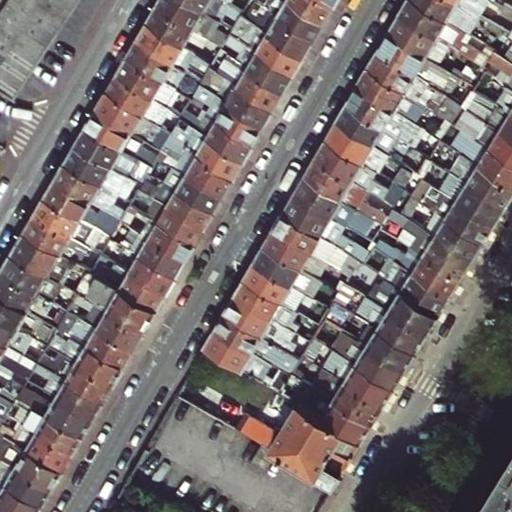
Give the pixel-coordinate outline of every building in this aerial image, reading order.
[(0,13),(0,88),(15,99),(80,0),(8,0),(8,1),(0,13)] [(216,16),(205,9),(192,0),(161,0),(161,2),(208,34),(218,17),(216,16)] [(192,0),(205,9),(210,0),(192,0)] [(216,16),(223,4),(225,0),(210,0),(205,9),(216,16)] [(233,11),(237,5),(229,0),(225,0),(223,4),(233,11)] [(247,4),(241,0),(229,0),(237,5),(244,10),(247,4)] [(317,38),(327,21),(297,0),(270,0),(267,4),(269,6),(281,14),(317,38)] [(297,0),(327,21),(338,3),(332,0),(297,0)] [(444,28),(449,19),(419,0),(408,0),(401,13),(438,37),(444,28)] [(419,0),(449,19),(459,2),(456,0),(419,0)] [(460,0),(459,2),(471,9),(476,0),(460,0)] [(493,0),(490,5),(499,11),(503,5),(501,4),(495,0),(493,0)] [(223,45),(208,34),(161,2),(150,19),(197,52),(204,41),(220,52),(223,46),(223,45)] [(260,24),(270,31),(281,14),(269,6),(263,17),(260,24)] [(260,24),(263,17),(253,10),(249,16),(260,24)] [(297,73),(307,55),(270,31),(260,24),(249,16),(243,12),(232,29),(250,41),(261,48),(297,73)] [(451,45),(438,37),(401,13),(390,30),(428,55),(440,62),(451,45)] [(307,55),(317,38),(281,14),(270,31),(307,55)] [(213,63),(197,52),(150,19),(140,36),(197,75),(203,80),(212,64),(213,63)] [(458,49),(463,39),(444,28),(438,37),(451,45),(458,49)] [(418,72),(428,55),(390,30),(380,48),(418,72)] [(194,81),(197,75),(140,36),(130,54),(167,78),(178,86),(185,75),(194,81)] [(239,58),(243,51),(226,40),(223,45),(223,46),(229,51),(239,58)] [(239,58),(250,65),(261,48),(250,41),(243,51),(239,58)] [(287,90),(297,73),(261,48),(250,65),(287,90)] [(407,91),(418,72),(380,48),(370,66),(407,91)] [(232,71),(239,58),(229,51),(225,57),(230,60),(226,67),(232,71)] [(471,82),(475,85),(486,68),(486,67),(462,51),(457,59),(467,65),(463,71),(459,68),(456,73),(471,82)] [(156,97),(167,78),(130,54),(120,71),(156,97)] [(471,82),(456,73),(452,70),(440,62),(428,55),(418,72),(431,81),(438,70),(457,83),(450,93),(459,99),(471,82)] [(229,76),(240,83),(250,65),(239,58),(232,71),(229,76)] [(267,125),(276,108),(240,83),(229,76),(212,64),(203,80),(202,82),(219,93),(230,100),(267,125)] [(276,108),(287,90),(250,65),(240,83),(276,108)] [(397,108),(407,91),(370,66),(359,83),(397,108)] [(450,93),(457,83),(438,70),(431,81),(446,90),(450,93)] [(173,117),(177,111),(167,104),(156,97),(120,71),(110,88),(145,113),(155,121),(158,116),(164,120),(168,114),(173,117)] [(419,99),(420,99),(428,86),(431,81),(418,72),(407,91),(419,99)] [(178,86),(187,92),(194,81),(185,75),(178,86)] [(167,104),(172,97),(178,86),(167,78),(156,97),(167,104)] [(443,96),(446,90),(431,81),(428,86),(443,96)] [(409,116),(397,108),(359,83),(349,102),(387,126),(398,134),(410,141),(419,147),(430,130),(409,116)] [(511,111),(511,85),(508,83),(497,102),(511,111)] [(98,109),(135,131),(145,113),(110,88),(98,109)] [(397,108),(409,116),(419,99),(407,91),(397,108)] [(473,98),(478,100),(482,93),(478,91),(473,98)] [(210,110),(220,117),(230,100),(219,93),(209,110),(210,110)] [(177,111),(181,104),(172,97),(167,104),(177,111)] [(256,142),(267,125),(230,100),(220,117),(256,142)] [(376,144),(387,126),(349,102),(338,119),(376,144)] [(511,135),(511,111),(497,102),(486,120),(488,120),(501,129),(511,135)] [(488,120),(486,120),(467,108),(461,116),(482,129),(488,120)] [(142,158),(152,141),(135,131),(98,109),(88,126),(142,158)] [(426,122),(439,131),(447,118),(434,109),(426,122)] [(246,160),(256,142),(220,117),(210,110),(204,121),(195,114),(191,121),(246,160)] [(156,135),(151,132),(157,122),(155,121),(145,113),(135,131),(152,141),(156,135)] [(236,177),(246,160),(191,121),(183,115),(173,133),(236,177)] [(374,148),(376,144),(338,119),(328,137),(366,161),(374,148)] [(491,146),(501,129),(488,120),(482,129),(477,137),(478,138),(491,146)] [(446,141),(480,163),(491,146),(478,138),(473,147),(460,139),(465,130),(456,125),(446,141)] [(151,171),(154,165),(142,158),(88,126),(78,144),(145,182),(151,171)] [(388,152),(394,142),(398,134),(387,126),(376,144),(388,152)] [(511,159),(511,135),(501,129),(491,146),(511,159)] [(460,139),(473,147),(478,138),(477,137),(465,130),(460,139)] [(226,193),(236,177),(173,133),(167,143),(164,147),(171,151),(168,157),(167,159),(175,164),(189,172),(226,193)] [(361,170),(366,161),(328,137),(318,155),(356,179),(366,185),(374,190),(379,182),(361,170)] [(507,206),(511,196),(511,184),(480,163),(446,141),(442,138),(429,158),(445,168),(446,167),(469,180),(507,206)] [(164,148),(164,147),(167,143),(160,139),(157,144),(164,148)] [(406,147),(415,153),(419,147),(410,141),(406,147)] [(142,187),(145,182),(78,144),(68,162),(105,183),(128,196),(135,200),(142,187)] [(511,184),(511,159),(491,146),(480,163),(511,184)] [(161,153),(168,157),(171,151),(164,147),(164,148),(161,153)] [(366,161),(376,168),(385,155),(374,148),(366,161)] [(345,198),(356,179),(318,155),(307,173),(345,198)] [(496,223),(507,206),(469,180),(446,167),(445,168),(429,158),(420,173),(418,176),(445,191),(460,200),(496,223)] [(57,179),(95,200),(105,183),(68,162),(57,179)] [(169,175),(182,183),(189,172),(175,164),(169,175)] [(392,179),(404,186),(412,172),(401,164),(392,179)] [(217,209),(226,193),(189,172),(182,183),(180,187),(217,209)] [(296,191),(334,215),(345,198),(307,173),(296,191)] [(114,235),(123,219),(117,215),(118,213),(112,209),(95,200),(57,179),(47,197),(114,235)] [(381,213),(358,198),(366,185),(356,179),(345,198),(368,213),(377,219),(381,213)] [(122,207),(128,196),(105,183),(95,200),(112,209),(115,203),(122,207)] [(198,241),(208,225),(171,203),(142,187),(135,200),(132,203),(161,220),(198,241)] [(208,225),(217,209),(180,187),(171,203),(208,225)] [(323,234),(334,215),(296,191),(286,209),(323,234)] [(485,241),(496,223),(460,200),(445,191),(434,208),(438,210),(448,216),(485,241)] [(404,213),(409,216),(420,200),(412,195),(402,211),(404,213)] [(123,219),(127,213),(132,203),(135,200),(128,196),(122,207),(118,213),(117,215),(123,219)] [(94,248),(103,253),(114,235),(47,197),(37,215),(74,236),(85,242),(94,248)] [(378,207),(389,214),(396,204),(385,197),(378,207)] [(152,235),(161,220),(132,203),(127,213),(134,217),(130,223),(142,230),(152,235)] [(314,249),(323,234),(286,209),(276,227),(314,249)] [(427,228),(437,234),(448,216),(438,210),(427,228)] [(373,226),(377,219),(368,213),(363,220),(373,226)] [(398,222),(409,229),(415,220),(409,216),(404,213),(398,222)] [(64,254),(74,236),(37,215),(27,232),(64,254)] [(474,259),(485,241),(448,216),(437,234),(440,236),(474,259)] [(189,257),(198,241),(161,220),(152,235),(189,257)] [(304,267),(314,249),(276,227),(266,243),(304,267)] [(179,273),(189,257),(152,235),(142,230),(133,247),(142,252),(179,273)] [(463,276),(474,259),(440,236),(437,234),(431,244),(411,231),(409,235),(401,230),(398,235),(409,242),(430,254),(463,276)] [(55,269),(64,254),(27,232),(18,248),(55,269)] [(324,255),(328,258),(337,243),(323,234),(314,249),(324,255)] [(64,254),(75,260),(85,242),(74,236),(64,254)] [(452,295),(463,276),(430,254),(409,242),(398,258),(422,274),(452,295)] [(314,273),(304,267),(266,243),(256,260),(294,284),(304,289),(315,295),(324,279),(314,273)] [(123,264),(132,270),(142,252),(133,247),(130,245),(128,247),(131,249),(123,264)] [(52,275),(55,269),(18,248),(15,254),(52,275)] [(90,268),(93,270),(103,253),(94,248),(84,265),(90,268)] [(304,267),(314,273),(324,255),(314,249),(304,267)] [(169,291),(179,273),(142,252),(132,270),(169,291)] [(342,269),(350,274),(360,258),(352,253),(342,269)] [(42,292),(52,275),(15,254),(5,270),(42,292)] [(55,269),(66,275),(75,260),(64,254),(55,269)] [(101,275),(122,287),(132,270),(123,264),(110,257),(100,274),(101,275)] [(355,285),(357,286),(370,265),(360,258),(350,274),(347,280),(355,285)] [(440,313),(452,295),(422,274),(398,258),(386,276),(404,288),(440,313)] [(284,300),(294,284),(256,260),(246,277),(284,300)] [(81,285),(91,291),(101,275),(100,274),(93,270),(90,268),(81,285)] [(341,290),(347,280),(350,274),(342,269),(333,285),(341,290)] [(0,278),(0,291),(31,309),(42,292),(5,270),(0,278)] [(159,308),(169,291),(132,270),(122,287),(159,308)] [(111,309),(147,330),(159,308),(122,287),(101,275),(91,291),(114,304),(111,309)] [(275,317),(284,300),(246,277),(236,293),(275,317)] [(336,299),(344,303),(355,285),(347,280),(341,290),(336,299)] [(430,331),(440,313),(404,288),(400,294),(376,280),(368,293),(430,331)] [(284,300),(294,306),(301,295),(304,289),(294,284),(284,300)] [(315,302),(318,297),(315,295),(304,289),(301,295),(315,302)] [(60,326),(53,322),(31,309),(0,291),(0,313),(7,318),(36,335),(43,324),(51,328),(44,339),(45,340),(50,343),(60,326)] [(70,309),(77,313),(88,296),(80,292),(70,309)] [(265,333),(275,317),(236,293),(227,310),(265,333)] [(419,349),(430,331),(368,293),(358,312),(372,320),(419,349)] [(322,322),(325,317),(332,305),(324,300),(314,317),(322,322)] [(87,319),(101,327),(111,309),(97,301),(87,319)] [(53,322),(60,326),(70,309),(63,305),(53,322)] [(127,364),(137,347),(101,327),(87,319),(77,313),(70,309),(60,326),(127,364)] [(137,347),(147,330),(111,309),(101,327),(137,347)] [(272,338),(265,333),(227,310),(217,327),(273,361),(283,344),(272,338)] [(45,340),(41,347),(32,342),(36,335),(7,318),(0,313),(0,337),(40,360),(50,343),(45,340)] [(265,333),(272,338),(282,321),(275,317),(265,333)] [(312,339),(315,334),(322,322),(314,317),(304,334),(312,339)] [(315,334),(327,342),(338,324),(325,317),(322,322),(315,334)] [(407,367),(419,349),(372,320),(361,339),(370,344),(407,367)] [(117,381),(127,364),(60,326),(50,343),(60,348),(117,381)] [(266,371),(273,361),(217,327),(207,344),(271,383),(275,376),(266,371)] [(370,344),(361,339),(347,330),(343,336),(366,350),(370,344)] [(302,356),(304,353),(312,339),(304,334),(294,351),(302,356)] [(396,385),(407,367),(370,344),(366,350),(343,336),(336,348),(344,352),(358,361),(396,385)] [(24,374),(30,378),(34,371),(40,360),(0,337),(0,360),(1,361),(16,370),(24,374)] [(107,399),(117,381),(60,348),(49,366),(53,368),(107,399)] [(292,373),(293,371),(302,356),(294,351),(293,350),(290,356),(287,354),(280,365),(292,373)] [(352,371),(358,361),(344,352),(338,362),(352,371)] [(374,421),(385,403),(327,367),(304,353),(302,356),(293,371),(332,396),(374,421)] [(385,403),(396,385),(358,361),(352,371),(338,362),(332,359),(327,367),(385,403)] [(0,384),(20,396),(25,386),(30,378),(24,374),(20,382),(12,377),(0,370),(0,363),(1,361),(0,360),(0,384)] [(0,370),(12,377),(16,370),(1,361),(0,363),(0,370)] [(97,416),(107,399),(53,368),(47,379),(34,371),(30,378),(60,395),(97,416)] [(374,421),(332,396),(293,371),(292,373),(282,389),(300,401),(324,415),(347,429),(363,439),(374,421)] [(237,426),(243,415),(185,381),(179,392),(237,426)] [(0,429),(10,413),(20,396),(0,384),(0,429)] [(86,434),(97,416),(60,395),(55,403),(25,386),(20,396),(86,434)] [(76,451),(86,434),(20,396),(10,413),(76,451)] [(336,447),(347,429),(324,415),(300,401),(280,435),(277,430),(246,410),(243,415),(237,426),(266,443),(278,450),(325,478),(322,483),(332,490),(352,457),(336,447)] [(0,429),(66,468),(76,451),(10,413),(0,429)] [(56,486),(66,468),(0,429),(0,452),(14,460),(24,461),(21,465),(56,486)] [(251,468),(262,475),(278,450),(266,443),(251,468)] [(0,476),(46,504),(56,486),(21,465),(13,465),(0,457),(0,476)] [(511,511),(511,474),(488,511),(511,511)] [(20,511),(41,511),(46,504),(0,476),(0,500),(20,511)] [(0,511),(20,511),(0,500),(0,501),(0,511)]
